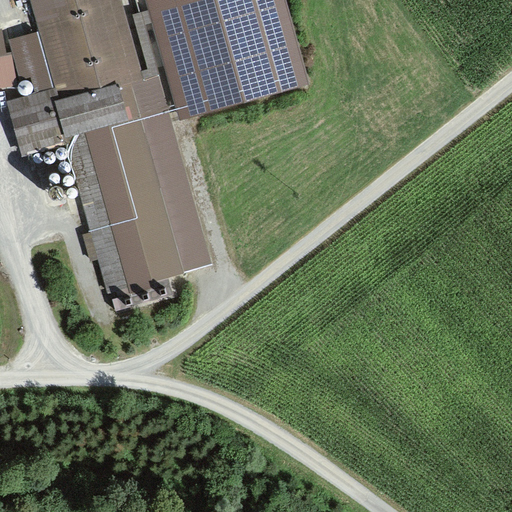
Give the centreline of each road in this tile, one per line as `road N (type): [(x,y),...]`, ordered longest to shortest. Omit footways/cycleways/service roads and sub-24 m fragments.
road 1 (track): [(511,80),(127,377)]
road 2 (track): [(380,511),(213,408),(168,384),(127,377)]
road 3 (track): [(212,315),(220,264),(182,127)]
road 4 (track): [(59,376),(0,207)]
road 5 (track): [(127,377),(0,376)]
